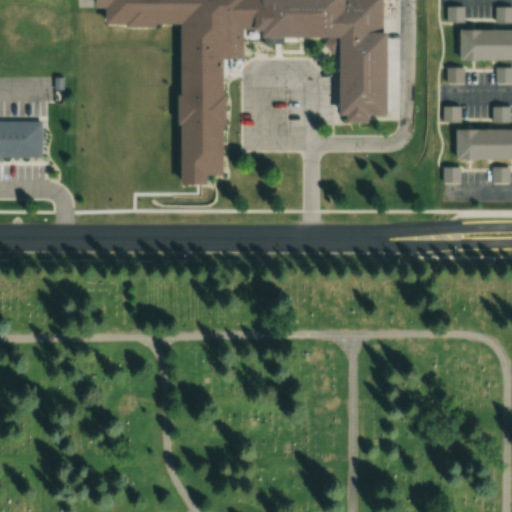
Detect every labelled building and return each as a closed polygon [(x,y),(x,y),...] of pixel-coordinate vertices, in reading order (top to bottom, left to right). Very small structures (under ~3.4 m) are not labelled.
[(380,0),(243,0),(243,31),(255,31),(255,38),(322,38),(323,51),(333,51),(333,114),(341,114),(341,121),(363,120),(363,114),(382,114),(380,0)] [(511,29),(511,7),(494,7),(494,29),(456,29),(456,60),(511,59),(511,29)] [(445,67),(445,82),(462,82),(462,67),(445,67)] [(511,82),(511,67),(494,67),(494,82),(511,82)] [(508,106),(491,106),(491,123),(508,123),(508,106)] [(39,120),(0,120),(0,156),(39,157),(39,120)] [(453,159),(511,158),(511,128),(453,129),(453,159)] [(442,182),(458,182),(458,167),(442,167),(442,182)] [(491,182),(508,182),(508,167),(491,167),(491,182)]
